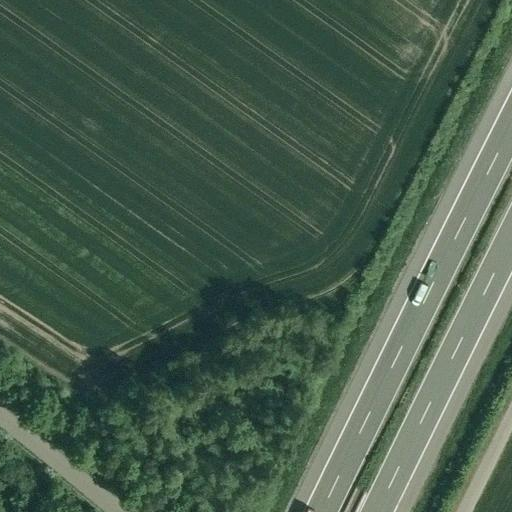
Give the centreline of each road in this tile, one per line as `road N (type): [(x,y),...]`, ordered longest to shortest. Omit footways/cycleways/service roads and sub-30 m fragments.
road 1 (motorway): [(511,102),(303,511)]
road 2 (motorway): [(380,511),(511,253)]
road 3 (unclassified): [(146,511),(0,397)]
